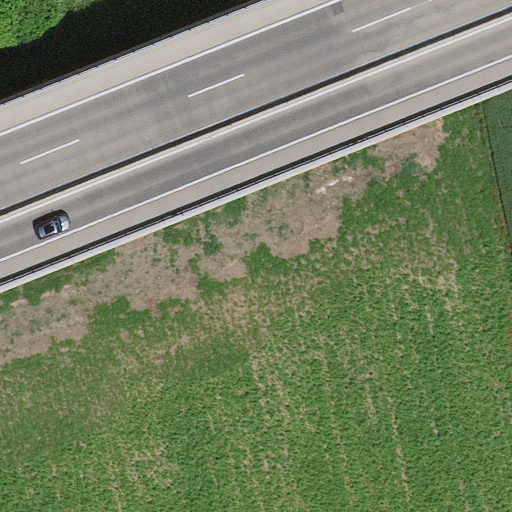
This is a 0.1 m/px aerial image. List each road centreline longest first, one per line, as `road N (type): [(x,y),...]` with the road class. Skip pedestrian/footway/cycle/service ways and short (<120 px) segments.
road 1 (motorway): [(0,242),(511,37)]
road 2 (motorway): [(427,0),(0,170)]
road 3 (track): [(330,0),(0,128)]
